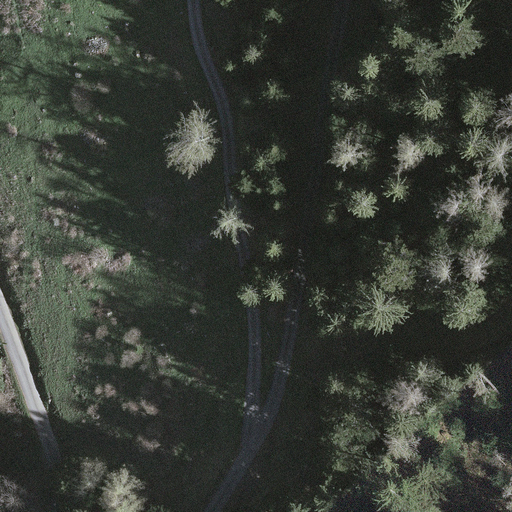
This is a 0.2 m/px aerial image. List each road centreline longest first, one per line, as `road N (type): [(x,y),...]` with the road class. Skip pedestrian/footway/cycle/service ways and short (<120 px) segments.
road 1 (unclassified): [(206,511),(261,434),(279,384),(342,0)]
road 2 (track): [(251,451),(244,403),(250,324),(212,89),(191,44),(189,0)]
road 3 (unclassified): [(0,315),(51,450),(55,511)]
